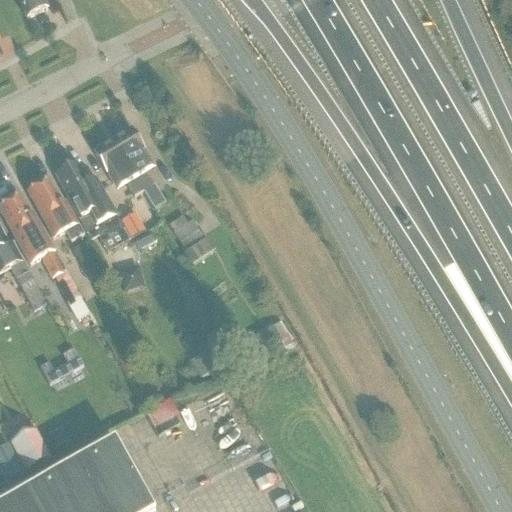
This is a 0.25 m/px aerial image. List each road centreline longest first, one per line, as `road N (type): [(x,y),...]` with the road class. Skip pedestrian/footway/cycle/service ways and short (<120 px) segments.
road 1 (secondary): [(497,511),(300,156),(192,0)]
road 2 (motorway): [(253,0),(511,393)]
road 3 (motorway): [(317,0),(511,348)]
road 4 (motorway): [(511,228),(376,0)]
road 5 (motorway): [(511,137),(449,0)]
road 6 (unclassified): [(130,48),(0,112)]
